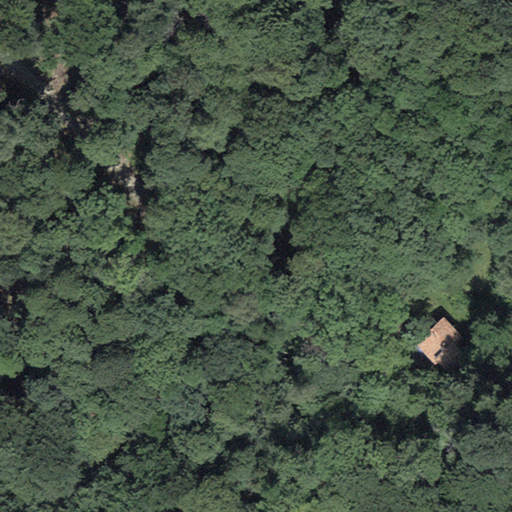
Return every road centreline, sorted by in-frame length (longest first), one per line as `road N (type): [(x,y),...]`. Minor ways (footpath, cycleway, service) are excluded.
road 1 (track): [(0,277),(133,256),(149,233),(150,210),(138,185),(0,48)]
road 2 (track): [(149,233),(195,236),(443,307)]
road 3 (track): [(167,0),(302,12),(339,8),(343,0)]
